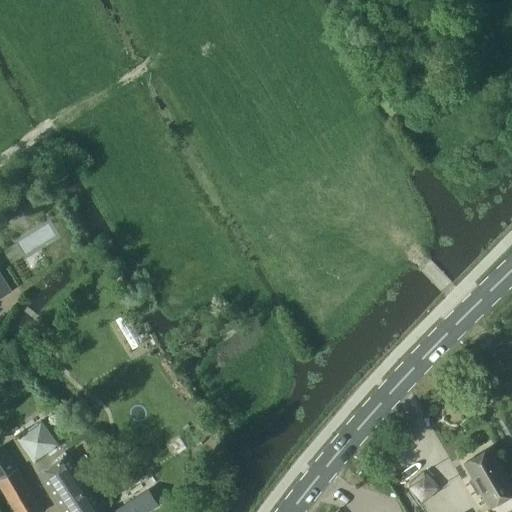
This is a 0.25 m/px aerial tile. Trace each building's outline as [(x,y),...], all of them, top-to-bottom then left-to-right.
[(25,189),(19,193),(28,208),(34,204),(25,189)] [(0,275),(0,297),(10,291),(0,275)] [(126,314),(115,321),(132,350),(143,344),(126,314)] [(33,463),(57,447),(42,423),(17,439),(33,463)] [(0,449),(0,484),(17,511),(38,511),(43,509),(4,447),(0,449)] [(511,483),(491,448),(464,463),(473,479),(469,481),(477,495),(481,493),(490,508),(511,495),(511,483)] [(98,511),(64,459),(38,476),(61,511),(148,511),(158,506),(157,504),(147,490),(113,511),(98,511)]
